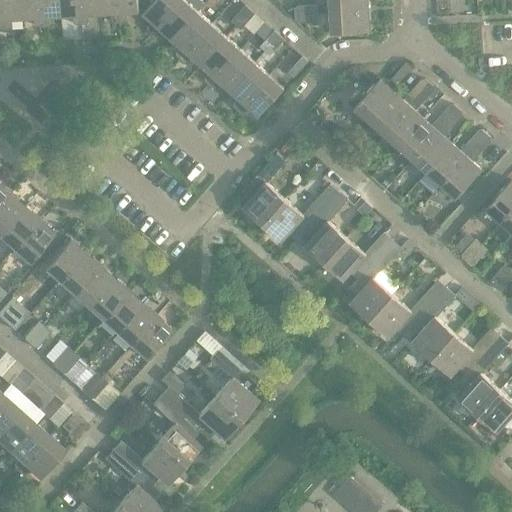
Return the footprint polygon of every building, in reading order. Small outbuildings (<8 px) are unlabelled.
[(22,0),(3,0),(5,29),(10,28),(12,26),(12,19),(23,18),(22,0)] [(41,0),(22,0),(23,18),(35,18),(35,25),(38,27),(43,27),(41,0)] [(60,0),(41,0),(43,27),(48,26),(51,24),(50,17),(62,16),(60,0)] [(79,0),(60,0),(62,16),(73,16),(74,23),(76,25),(81,25),(79,0)] [(99,0),(79,0),(81,25),(86,24),(89,22),(88,15),(100,14),(99,0)] [(118,0),(99,0),(100,14),(112,14),(112,21),(115,23),(120,23),(118,0)] [(138,0),(118,0),(120,23),(125,22),(127,20),(127,13),(139,12),(138,0)] [(148,30),(152,34),(181,0),(155,0),(143,13),(153,22),(148,27),(148,30)] [(185,0),(181,0),(152,34),(156,37),(159,37),(164,32),(173,40),(198,11),(185,0)] [(368,0),(330,0),(331,13),(369,11),(368,0)] [(246,5),(239,13),(248,22),(255,14),(246,5)] [(295,9),(295,15),(318,14),(318,5),(297,6),(295,9)] [(198,11),(173,40),(181,47),(177,52),(177,56),(181,59),(212,24),(198,11)] [(369,11),(331,13),(332,33),(370,31),(369,11)] [(248,22),(239,13),(232,21),(241,30),(248,22)] [(318,14),(295,15),(295,20),(298,22),(318,21),(318,14)] [(212,24),(181,59),(185,63),(188,62),(192,57),(201,65),(227,36),(212,24)] [(275,31),(268,39),(277,47),(284,40),(275,31)] [(227,36),(201,65),(210,73),(205,78),(206,81),(209,85),(241,49),(227,36)] [(277,47),(268,39),(260,47),(270,55),(277,47)] [(241,49),(209,85),(213,88),(217,88),(221,83),(230,91),(255,62),(241,49)] [(303,56),(289,72),(295,77),(309,61),(303,56)] [(255,62),(230,91),(239,98),(234,103),(234,107),(238,110),(270,75),(255,62)] [(406,62),(391,79),(397,85),(411,70),(411,66),(406,62)] [(270,75),(238,110),(242,114),(245,113),(250,108),(259,117),(284,88),(270,75)] [(355,108),(370,121),(395,92),(380,79),(355,108)] [(404,100),(395,92),(370,121),(384,134),(429,83),(425,79),(422,79),(404,100)] [(384,134),(399,146),(424,118),(416,110),(434,90),(434,87),(429,83),(384,134)] [(432,125),(424,118),(399,146),(413,159),(443,125),(458,108),(454,104),(450,105),(432,125)] [(453,143),(444,136),(462,115),(462,112),(458,108),(443,125),(413,159),(427,172),(453,143)] [(427,172),(442,185),(487,134),(482,130),(479,130),(461,150),(453,143),(427,172)] [(487,134),(442,185),(457,198),(482,169),(473,161),(491,141),(491,137),(487,134)] [(243,207),(262,225),(285,199),(267,183),(287,161),(277,153),(244,190),(252,198),(243,207)] [(487,209),(501,222),(511,210),(511,180),(487,209)] [(0,184),(0,206),(11,194),(0,184)] [(285,199),(262,225),(282,242),(290,232),(298,239),(306,230),(339,192),(330,184),(303,215),(285,199)] [(339,192),(306,230),(314,236),(305,246),(324,263),(347,238),(329,222),(348,200),(339,192)] [(11,194),(0,206),(0,235),(25,207),(11,194)] [(25,207),(0,235),(14,248),(39,220),(25,207)] [(511,210),(501,222),(511,231),(511,210)] [(39,220),(14,248),(29,262),(54,233),(39,220)] [(347,238),(324,263),(343,280),(352,271),(360,277),(393,240),(384,232),(365,254),(347,238)] [(44,268),(59,281),(85,252),(70,239),(44,268)] [(463,258),(467,261),(482,244),(476,239),(462,254),(463,258)] [(393,240),(360,277),(352,286),(359,294),(351,303),(370,320),(393,294),(375,279),(402,248),(393,240)] [(482,244),(467,261),(471,265),(474,265),(488,250),(482,244)] [(85,252),(59,281),(74,294),(99,265),(85,252)] [(99,265),(74,294),(88,306),(113,278),(99,265)] [(491,283),(495,287),(511,270),(504,265),(491,280),(491,283)] [(511,271),(511,270),(495,287),(500,291),(503,291),(511,280),(511,271)] [(113,278),(88,306),(102,319),(128,291),(113,278)] [(393,294),(370,320),(389,337),(398,328),(406,334),(413,325),(447,288),(438,280),(411,310),(393,294)] [(447,288),(413,325),(421,332),(412,342),(432,359),(455,333),(437,317),(456,296),(447,288)] [(128,291),(102,319),(117,332),(142,303),(128,291)] [(12,298),(0,311),(0,317),(15,330),(30,313),(12,298)] [(142,303),(117,332),(131,345),(156,316),(142,303)] [(156,316),(131,345),(146,358),(171,329),(156,316)] [(25,340),(29,344),(44,327),(38,321),(25,336),(25,340)] [(44,327),(29,344),(33,347),(37,347),(51,332),(44,327)] [(455,333),(432,359),(451,376),(460,366),(467,373),(501,335),(492,327),(473,349),(455,333)] [(501,335),(467,373),(460,382),(467,389),(458,399),(478,416),(501,390),(482,374),(510,343),(501,335)] [(54,365),(58,369),(73,352),(67,347),(53,362),(54,365)] [(188,350),(177,361),(183,367),(194,355),(188,350)] [(231,378),(215,396),(240,419),(257,400),(247,391),(255,383),(218,350),(209,359),(231,378)] [(73,352),(58,369),(62,373),(65,373),(79,357),(73,352)] [(24,369),(17,377),(27,385),(34,377),(24,369)] [(82,391),(86,395),(102,378),(96,372),(82,387),(82,391)] [(27,385),(17,377),(10,385),(20,393),(27,385)] [(102,378),(86,395),(91,398),(94,398),(108,383),(102,378)] [(168,387),(160,396),(197,429),(206,437),(213,430),(223,438),(240,419),(215,396),(199,414),(168,387)] [(511,399),(501,390),(478,416),(497,433),(506,423),(511,428),(511,399)] [(53,394),(46,402),(56,411),(63,403),(53,394)] [(174,424),(158,442),(184,465),(201,446),(191,437),(197,429),(160,396),(152,405),(174,424)] [(8,398),(0,405),(0,434),(22,410),(8,398)] [(56,411),(46,402),(39,410),(48,419),(56,411)] [(22,410),(0,434),(0,445),(2,444),(10,452),(36,423),(22,410)] [(81,420),(67,435),(73,441),(87,425),(81,420)] [(36,423),(10,452),(19,459),(14,464),(15,468),(18,471),(50,436),(36,423)] [(50,436),(18,471),(22,475),(26,474),(30,469),(40,478),(65,449),(50,436)] [(120,441),(112,450),(150,483),(157,475),(166,484),(184,465),(158,442),(142,460),(120,441)] [(150,483),(112,450),(104,459),(135,486),(119,504),(128,511),(157,511),(162,508),(152,499),(159,491),(150,483)] [(341,473),(333,481),(340,487),(344,482),(347,479),(341,473)] [(334,494),(340,500),(351,488),(344,482),(340,487),(334,494)] [(128,511),(119,504),(111,511),(92,511),(82,502),(73,511),(128,511)]
